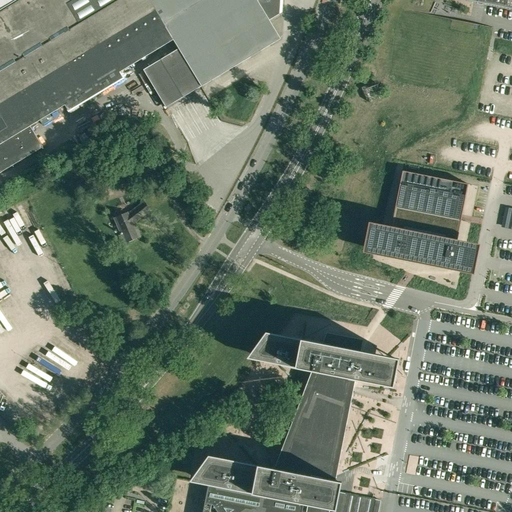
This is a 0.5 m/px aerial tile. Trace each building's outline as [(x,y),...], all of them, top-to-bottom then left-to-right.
[(21,0),(0,13),(0,172),(43,147),(30,126),(64,105),(68,112),(123,79),(119,73),(135,63),(172,41),(178,50),(143,71),(145,75),(144,77),(146,80),(147,82),(149,81),(165,109),(201,87),(280,40),(268,21),(282,13),(282,0),(21,0)] [(0,0),(0,10),(16,0),(0,0)] [(511,0),(463,0),(511,9),(511,0)] [(121,171),(111,176),(116,186),(122,183),(121,180),(124,178),(121,171)] [(368,222),(362,252),(385,256),(416,263),(450,270),(473,275),(479,244),(457,240),(468,184),(402,171),(391,226),(368,222)] [(77,186),(83,199),(90,195),(84,182),(77,186)] [(117,217),(114,218),(121,233),(120,234),(124,244),(140,237),(134,223),(151,210),(145,202),(128,215),(127,212),(122,214),(120,210),(115,213),(117,217)] [(274,468),(208,455),(189,481),(208,485),(202,511),(329,511),(330,509),(335,510),(341,481),(335,480),(355,379),(393,387),(398,358),(361,351),(363,340),(361,340),(326,333),(322,343),(265,332),(247,358),(259,361),(311,371),(274,468)] [(373,511),(375,500),(344,493),(340,511),(373,511)]
